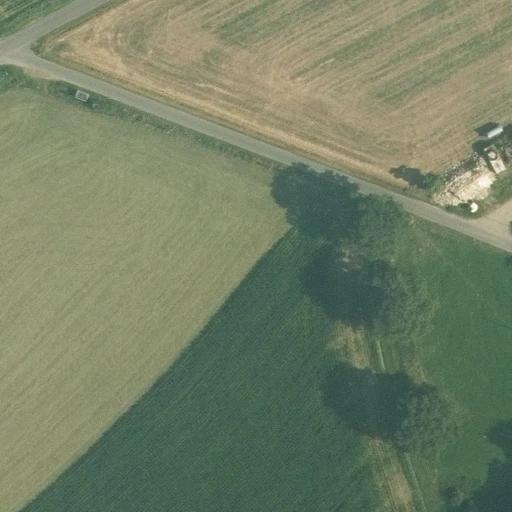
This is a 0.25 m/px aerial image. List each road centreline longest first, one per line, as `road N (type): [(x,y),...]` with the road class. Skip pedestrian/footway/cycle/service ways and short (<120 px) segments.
road 1 (unclassified): [(0,49),(511,248)]
road 2 (track): [(375,192),(404,344),(458,511)]
